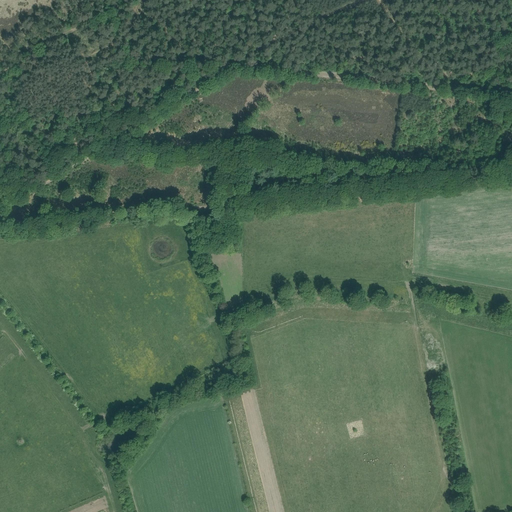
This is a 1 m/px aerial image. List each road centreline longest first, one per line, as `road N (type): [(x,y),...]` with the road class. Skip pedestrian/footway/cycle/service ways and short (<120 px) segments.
road 1 (track): [(0,211),(226,68),(511,96)]
road 2 (track): [(511,174),(0,231)]
